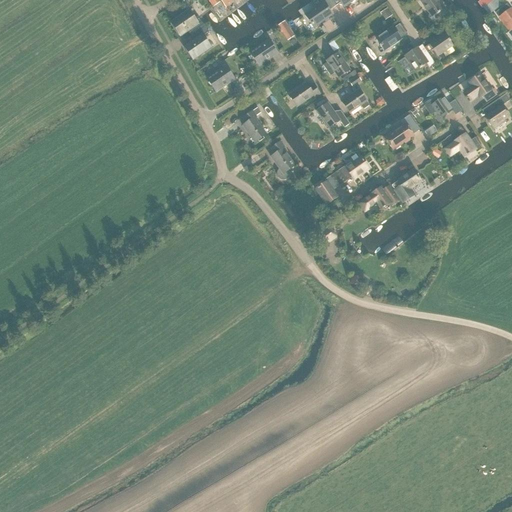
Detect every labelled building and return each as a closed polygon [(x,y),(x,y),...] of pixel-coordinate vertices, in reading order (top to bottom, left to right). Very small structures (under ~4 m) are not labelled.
[(329,12),(335,8),(329,0),(318,0),(322,5),(305,17),(314,29),(332,17),(329,12)] [(329,0),(335,8),(341,4),(344,8),(355,0),(329,0)] [(442,10),(435,0),(419,0),(431,17),(429,19),(432,24),(448,13),(444,8),(442,10)] [(510,10),(506,5),(495,13),(499,18),(509,31),(511,29),(511,12),(510,9),(510,10)] [(391,15),(387,8),(381,12),(385,19),(391,15)] [(191,37),(205,28),(197,17),(193,19),(188,12),(171,23),(180,35),(187,31),(191,37)] [(285,20),(278,26),(289,39),(296,33),(285,20)] [(384,51),(400,39),(408,33),(401,23),(376,40),(384,51)] [(205,28),(191,37),(194,41),(184,47),(193,59),(209,48),(203,38),(209,34),(205,28)] [(424,48),(434,64),(440,60),(437,56),(452,46),(444,34),(429,45),(424,48)] [(258,66),(277,53),(268,41),(250,53),(258,66)] [(434,64),(424,48),(422,45),(405,56),(415,71),(426,64),(429,67),(434,64)] [(338,79),(350,71),(338,53),(326,61),(327,63),(323,66),(330,76),(334,73),(338,79)] [(215,92),(234,79),(225,67),(207,80),(215,92)] [(490,90),(479,75),(469,82),(480,97),(481,96),(486,103),(497,95),(492,88),(490,90)] [(352,87),(361,82),(358,76),(349,82),(352,87)] [(308,88),(305,84),(288,96),(296,108),(313,96),(314,98),(320,94),(313,84),(308,88)] [(368,106),(369,105),(358,90),(341,102),(349,114),(360,106),(363,109),(364,110),(368,106)] [(442,117),(452,110),(443,97),(437,102),(435,99),(426,106),(431,114),(435,112),(437,114),(434,116),(439,123),(444,120),(442,117)] [(493,127),(508,116),(501,106),(503,105),(499,98),(486,107),(490,113),(485,117),(493,127)] [(335,115),(327,103),(316,112),(328,129),(339,121),(344,128),(349,124),(340,111),(335,115)] [(254,143),(266,135),(254,118),(261,113),(257,108),(242,119),(246,123),(242,126),(254,143)] [(393,150),(413,136),(412,135),(419,130),(409,115),(400,121),(403,125),(384,138),(393,150)] [(432,124),(424,130),(428,136),(436,129),(432,124)] [(469,141),(465,135),(454,142),(455,142),(445,149),(450,156),(460,149),(465,157),(475,150),(476,152),(482,149),(474,138),(469,141)] [(283,180),(285,180),(288,178),(289,176),(289,172),(288,170),(294,166),(283,149),(285,148),(280,141),(270,149),(274,154),(270,157),(280,169),(278,171),(277,173),(277,175),(278,177),(280,179),(283,180)] [(334,174),(341,184),(352,177),(353,179),(368,168),(361,158),(359,159),(355,154),(350,158),(354,163),(346,168),(345,166),(338,171),(334,174)] [(403,203),(413,196),(408,189),(420,181),(413,170),(398,181),(391,186),(403,203)] [(332,191),(341,184),(334,174),(324,180),(326,183),(316,189),(326,205),(337,197),(332,191)] [(399,201),(389,185),(384,189),(382,187),(357,204),(363,213),(377,204),(381,210),(391,203),(392,205),(399,201)] [(351,284),(360,286),(363,277),(353,274),(351,284)]
